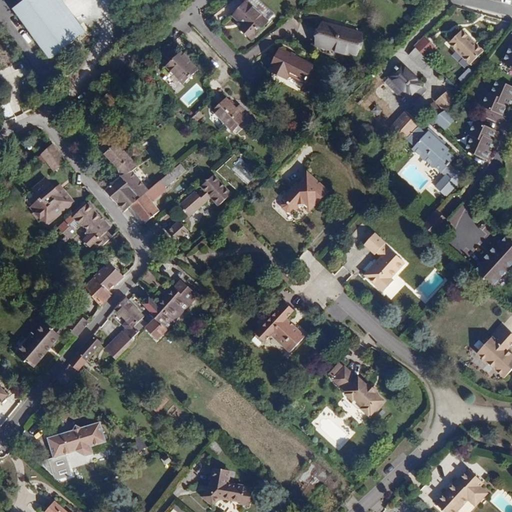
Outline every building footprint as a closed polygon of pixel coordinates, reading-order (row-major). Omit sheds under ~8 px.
[(86,33),(61,0),(25,0),(14,8),(52,59),(86,33)] [(234,17),(243,25),(245,28),(242,32),(252,40),(268,21),(247,3),(234,17)] [(362,33),(322,23),(316,46),(356,57),(362,33)] [(461,30),(447,43),(470,64),(483,50),(461,30)] [(423,38),(415,47),(417,49),(426,58),(435,50),(423,38)] [(511,46),(502,64),(511,68),(511,46)] [(417,49),(411,55),(424,68),(430,62),(426,58),(417,49)] [(284,73),(289,76),(304,83),(309,73),(310,73),(313,69),(311,68),(312,66),(280,50),(270,70),(282,77),(284,73)] [(198,71),(190,62),(184,56),(181,53),(167,66),(183,84),(198,71)] [(74,72),(69,65),(60,71),(65,78),(74,72)] [(401,66),(385,83),(410,108),(427,91),(401,66)] [(468,69),(458,79),(463,84),(473,73),(468,69)] [(511,106),(511,88),(497,82),(492,96),(487,94),(482,107),(508,118),(511,106)] [(115,89),(102,99),(110,107),(121,97),(115,89)] [(448,89),(436,101),(446,110),(457,99),(448,89)] [(227,99),(213,112),(232,132),(247,119),(242,114),(246,111),(241,105),(237,109),(227,99)] [(17,117),(10,101),(1,104),(8,121),(17,117)] [(430,106),(438,115),(443,111),(435,102),(430,106)] [(446,111),(433,118),(445,129),(454,119),(446,111)] [(202,116),(199,112),(193,118),(197,121),(202,116)] [(390,128),(405,142),(419,127),(420,126),(405,112),(390,128)] [(497,133),(474,124),(470,136),(473,137),(467,153),(486,160),(497,133)] [(419,127),(405,142),(433,167),(434,166),(446,177),(444,179),(452,186),(463,174),(451,164),(454,159),(447,152),(448,150),(428,132),(427,134),(419,127)] [(133,171),(139,167),(136,163),(144,156),(134,146),(126,153),(111,137),(100,148),(106,154),(105,155),(119,169),(122,179),(133,171)] [(67,161),(54,144),(41,154),(49,165),(53,162),(58,168),(67,161)] [(58,168),(53,162),(49,165),(54,171),(58,168)] [(149,191),(131,207),(145,223),(160,211),(153,203),(167,190),(166,188),(186,170),(181,164),(149,191)] [(125,212),(131,207),(149,191),(133,171),(122,179),(117,182),(113,185),(106,191),(116,203),(117,203),(125,212)] [(317,205),(318,204),(316,203),(319,200),(318,199),(321,195),(324,198),(330,191),(309,172),(299,183),(298,182),(284,199),(286,201),(284,204),(284,207),(288,211),(291,212),(294,209),(297,211),(300,207),(305,207),(310,211),(317,204),(317,205)] [(232,195),(215,175),(201,187),(204,190),(198,195),(196,192),(179,206),(186,213),(187,212),(190,216),(198,209),(198,210),(211,198),(219,207),(232,195)] [(47,226),(75,202),(64,188),(59,193),(56,189),(47,178),(33,190),(41,199),(31,207),(47,226)] [(100,183),(106,191),(113,185),(107,178),(100,183)] [(452,186),(444,179),(436,188),(444,195),(452,186)] [(104,220),(89,203),(85,206),(83,204),(59,226),(64,231),(62,233),(67,238),(74,232),(73,230),(79,224),(81,227),(83,225),(92,233),(101,224),(104,220)] [(448,223),(436,212),(423,227),(436,238),(448,223)] [(180,221),(168,232),(177,243),(189,232),(180,221)] [(103,247),(113,236),(101,224),(92,233),(90,234),(103,247)] [(383,257),(380,261),(381,262),(379,264),(378,263),(366,276),(384,292),(395,281),(392,279),(406,264),(391,250),(390,251),(385,247),(387,244),(377,235),(367,245),(377,255),(379,253),(383,257)] [(511,265),(511,240),(507,236),(497,247),(494,244),(482,257),(485,260),(474,271),(492,287),(511,265)] [(120,280),(124,276),(110,263),(85,288),(101,306),(113,294),(109,290),(113,287),(120,280)] [(180,287),(177,285),(158,306),(149,298),(143,305),(151,312),(168,330),(191,305),(190,304),(198,295),(184,283),(180,287)] [(124,331),(112,343),(114,346),(108,352),(117,360),(135,342),(132,339),(127,335),(134,328),(145,318),(126,298),(115,309),(127,322),(123,325),(127,330),(125,332),(124,331)] [(286,302),(256,333),(265,341),(272,334),(290,351),(305,336),(286,318),(294,310),(286,302)] [(158,340),(168,330),(151,312),(150,314),(155,320),(147,329),(158,340)] [(78,337),(90,323),(89,322),(82,316),(78,313),(69,323),(67,321),(61,322),(54,330),(45,323),(35,335),(29,342),(27,341),(17,353),(16,354),(25,362),(26,361),(34,368),(68,329),(78,337)] [(511,333),(502,324),(477,352),(505,377),(511,369),(511,353),(509,350),(511,346),(511,333)] [(138,333),(134,328),(127,335),(132,339),(138,333)] [(93,336),(78,354),(85,361),(86,361),(88,359),(102,343),(93,336)] [(106,349),(108,352),(114,346),(112,343),(106,349)] [(344,365),(345,367),(346,366),(342,361),(331,373),(332,374),(337,369),(339,370),(344,365)] [(347,365),(346,366),(345,367),(341,372),(339,370),(337,369),(332,374),(335,378),(347,390),(346,392),(354,399),(354,403),(359,408),(362,408),(362,407),(371,415),(379,408),(386,400),(376,392),(377,391),(378,390),(377,389),(376,388),(372,385),(370,382),(369,384),(361,376),(360,377),(347,365)] [(101,423),(80,429),(81,432),(75,433),(74,431),(48,438),(54,459),(49,460),(55,480),(69,476),(63,456),(77,452),(85,457),(94,454),(92,447),(107,443),(101,423)] [(226,478),(227,470),(215,467),(211,487),(203,496),(213,505),(220,497),(241,502),(250,504),(253,490),(243,489),(244,486),(227,483),(228,478),(226,478)] [(458,480),(437,502),(446,511),(455,511),(468,498),(476,506),(488,493),(481,486),(484,482),(469,469),(459,480),(458,480)] [(66,511),(54,502),(45,511),(66,511)]
